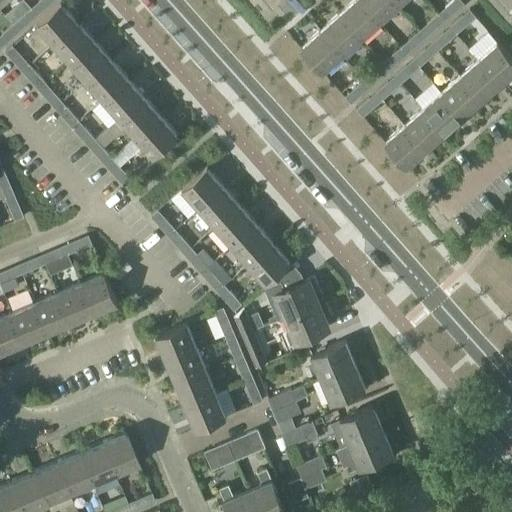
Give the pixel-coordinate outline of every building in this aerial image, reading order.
[(266,0),(262,5),(277,19),(285,10),(275,0),(266,0)] [(362,37),(380,20),(362,0),(349,0),(338,10),(362,37)] [(362,0),(380,20),(399,3),(395,0),(362,0)] [(452,0),(445,7),(452,14),(464,3),(461,0),(452,0)] [(52,43),(78,20),(61,1),(35,24),(52,43)] [(20,17),(27,24),(39,14),(32,6),(20,17)] [(343,53),(362,37),(338,10),(320,27),(343,53)] [(439,12),(427,23),(433,31),(445,20),(439,12)] [(450,26),(457,33),(469,22),(462,15),(450,26)] [(69,62),(95,39),(78,20),(52,43),(69,62)] [(1,34),(8,41),(20,30),(13,23),(1,34)] [(324,70),(343,53),(320,27),(301,44),(324,70)] [(408,39),(415,47),(427,36),(420,29),(408,39)] [(438,50),(450,39),(444,31),(431,42),(438,50)] [(85,80),(111,57),(95,39),(69,62),(85,80)] [(478,56),(500,81),(511,70),(511,56),(496,39),(478,56)] [(402,45),(390,56),(396,63),(408,53),(402,45)] [(419,66),(432,55),(425,48),(413,59),(419,66)] [(19,51),(12,57),(23,69),(30,63),(19,51)] [(482,98),(500,81),(478,56),(459,72),(482,98)] [(102,99),(128,76),(111,57),(85,80),(102,99)] [(383,62),(371,72),(378,80),(390,69),(383,62)] [(401,82),(413,72),(407,64),(394,75),(401,82)] [(35,70),(28,76),(39,88),(46,82),(35,70)] [(463,114),(482,98),(459,72),(440,89),(463,114)] [(118,118),(144,95),(128,76),(102,99),(118,118)] [(352,89),(359,97),(371,86),(365,78),(352,89)] [(376,91),(382,99),(395,88),(388,81),(377,90),(376,91)] [(52,88),(45,95),(56,107),(63,100),(52,88)] [(445,131),(463,114),(440,89),(422,105),(445,131)] [(68,107),(61,113),(72,125),(79,119),(70,108),(82,99),(75,91),(63,100),(68,107)] [(135,136),(161,113),(144,95),(118,118),(135,136)] [(369,97),(357,108),(357,109),(364,116),(364,115),(376,105),(369,97)] [(426,147),(445,131),(422,105),(403,122),(426,147)] [(161,113),(135,136),(152,155),(178,132),(161,113)] [(407,164),(426,147),(403,122),(384,139),(407,164)] [(85,125),(78,132),(88,144),(96,137),(85,125)] [(94,150),(105,162),(112,156),(104,146),(101,144),(94,150)] [(34,190),(45,180),(17,151),(7,160),(34,190)] [(119,164),(112,170),(122,182),(130,176),(130,175),(120,165),(119,164)] [(198,208),(224,184),(208,165),(181,188),(198,208)] [(5,168),(0,170),(0,182),(1,186),(2,187),(11,183),(5,168)] [(214,226),(241,203),(224,184),(198,208),(214,226)] [(51,188),(41,196),(53,211),(62,204),(51,188)] [(14,191),(5,195),(6,196),(12,210),(21,206),(14,191)] [(231,245),(257,222),(241,203),(214,226),(231,245)] [(165,215),(157,222),(168,234),(176,227),(165,215)] [(247,264),(274,241),(257,222),(231,245),(247,264)] [(181,234),(174,241),(185,253),(192,246),(181,234)] [(79,237),(64,244),(68,253),(83,246),(79,237)] [(274,241),(247,264),(264,283),(291,260),(274,241)] [(56,247),(41,253),(45,263),(60,256),(56,247)] [(221,248),(209,257),(217,267),(229,258),(221,248)] [(198,252),(190,259),(201,271),(209,265),(209,264),(198,252)] [(33,257),(18,263),(23,272),(37,266),(33,257)] [(11,266),(0,270),(0,281),(1,282),(15,276),(11,266)] [(214,271),(207,278),(218,290),(225,283),(214,271)] [(80,281),(93,313),(116,303),(103,272),(80,281)] [(283,281),(267,288),(280,319),(287,316),(320,302),(318,297),(324,295),(315,275),(310,277),(286,288),(283,281)] [(70,323),(93,313),(80,281),(57,291),(70,323)] [(185,306),(202,292),(196,285),(179,298),(185,306)] [(231,289),(223,296),(228,302),(235,309),(242,302),(241,301),(231,290),(231,289)] [(47,332),(70,323),(57,291),(34,300),(47,332)] [(24,342),(47,332),(34,300),(11,310),(24,342)] [(320,302),(287,316),(292,329),(287,331),(291,341),(296,339),(330,325),(326,317),(332,315),(326,302),(321,304),(320,302)] [(243,334),(255,329),(244,305),(234,314),(243,334)] [(223,306),(215,309),(222,325),(230,321),(224,306),(223,306)] [(0,348),(1,351),(24,342),(11,310),(0,314),(0,348)] [(258,329),(266,342),(279,334),(271,321),(258,329)] [(166,359),(198,346),(188,322),(156,335),(166,359)] [(234,329),(225,333),(225,334),(231,347),(231,348),(240,344),(234,329)] [(255,329),(243,334),(255,364),(256,366),(257,366),(260,364),(268,361),(255,329)] [(197,341),(201,351),(216,345),(212,336),(197,341)] [(322,378),(356,364),(346,339),(312,353),(322,378)] [(176,382),(208,369),(198,346),(166,359),(176,382)] [(244,352),(235,356),(235,358),(241,371),(250,367),(244,354),(244,352)] [(356,364),(322,378),(332,401),(366,386),(356,364)] [(186,405),(217,392),(208,369),(176,382),(186,405)] [(254,376),(245,380),(251,394),(260,390),(254,376)] [(273,410),(297,400),(292,387),(268,397),(273,410)] [(217,392),(186,405),(195,429),(227,415),(217,392)] [(297,400),(273,410),(278,420),(301,411),(297,400)] [(340,418),(332,421),(337,433),(345,430),(350,442),(383,429),(373,404),(340,418)] [(312,419),(283,431),(288,443),(289,443),(317,431),(316,430),(313,422),(312,419)] [(228,440),(236,459),(266,446),(258,427),(228,440)] [(350,442),(338,448),(345,465),(349,463),(352,468),(360,465),(360,466),(393,452),(383,429),(350,442)] [(102,441),(115,472),(138,462),(125,431),(102,441)] [(213,468),(236,459),(228,440),(205,450),(213,468)] [(92,481),(115,472),(102,441),(79,451),(92,481)] [(69,491),(92,481),(79,451),(56,460),(69,491)] [(296,464),(302,476),(327,465),(322,453),(296,464)] [(45,501),(69,491),(56,460),(33,470),(45,501)] [(248,488),(257,511),(284,511),(286,511),(272,478),(268,467),(258,471),(263,482),(248,488)] [(22,510),(45,501),(33,470),(10,480),(22,510)] [(355,494),(373,487),(367,473),(350,480),(355,494)] [(0,511),(18,511),(22,510),(10,480),(0,483),(0,511)] [(257,511),(248,488),(234,493),(229,483),(220,487),(224,497),(230,511),(257,511)] [(151,492),(135,498),(139,507),(155,501),(154,500),(151,492)] [(127,501),(113,508),(114,511),(127,511),(131,511),(127,501)]
